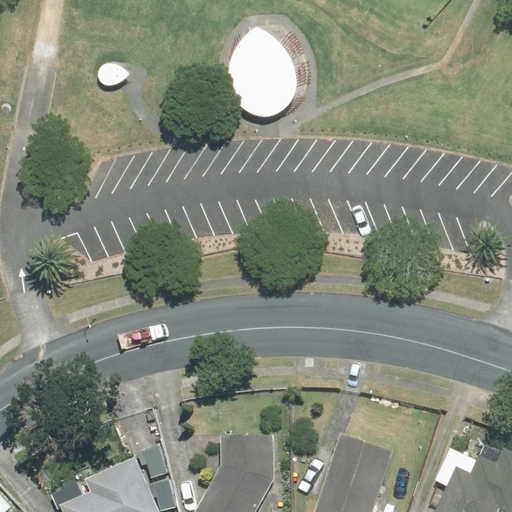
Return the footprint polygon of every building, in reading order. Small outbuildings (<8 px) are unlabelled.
[(275,43),(261,35),(247,46),(240,59),(233,76),(233,88),(235,100),(244,111),(253,118),(260,120),(270,122),(280,119),(290,113),(296,106),(299,97),(300,87),(298,73),(290,56),(275,43)] [(127,84),(132,77),(123,69),(115,67),(108,67),(104,70),(102,73),(100,77),(101,82),(103,85),(106,87),(109,88),(113,88),(118,87),(124,86),(127,84)] [(374,511),(394,451),(342,434),(316,511),(374,511)] [(259,511),(277,480),(277,435),(222,437),(222,467),(197,511),(259,511)] [(511,511),(511,451),(506,449),(499,464),(481,456),(472,474),(458,468),(436,511),(499,511),(501,509),(507,511),(511,511)] [(60,511),(65,510),(66,511),(159,511),(137,456),(45,494),(52,511),(60,511)] [(0,497),(0,511),(9,511),(12,510),(0,497)]
